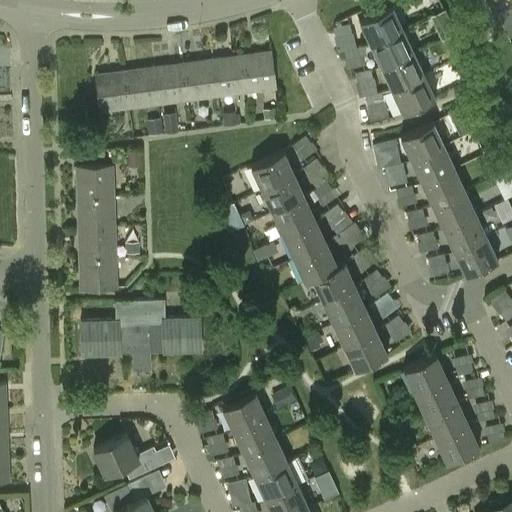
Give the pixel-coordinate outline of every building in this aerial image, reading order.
[(369,42),(402,27),(391,4),(358,19),(369,42)] [(335,35),(350,31),(348,22),(332,25),(335,35)] [(413,50),(402,27),(369,42),(380,65),(413,50)] [(345,57),(362,54),(360,44),(343,48),(345,57)] [(246,91),(276,87),(271,50),(241,54),(246,91)] [(424,73),(413,50),(380,65),(391,88),(424,73)] [(246,91),(241,54),(211,57),(216,94),(246,91)] [(216,94),(211,57),(182,61),(187,98),(216,94)] [(187,98),(182,61),(153,65),(158,102),(187,98)] [(158,102),(153,65),(123,69),(128,106),(158,102)] [(356,81),(372,77),(370,67),(353,71),(356,81)] [(128,106),(123,69),(93,73),(98,110),(128,106)] [(435,97),(424,73),(391,88),(402,112),(435,97)] [(367,103),(383,99),(381,90),(364,94),(367,103)] [(177,112),(148,114),(149,129),(178,128),(177,112)] [(410,159),(443,144),(432,120),(399,135),(410,159)] [(471,128),(467,120),(456,126),(459,133),(471,128)] [(296,150),(309,140),(304,134),(291,143),(296,150)] [(375,150),(391,146),(389,138),(373,142),(375,150)] [(410,159),(421,182),(454,166),(443,144),(410,159)] [(250,164),(261,188),(294,172),(282,149),(250,164)] [(307,173),(320,163),(315,156),(302,166),(307,173)] [(386,172),(402,169),(400,161),(384,164),(386,172)] [(77,195),(113,194),(112,163),(76,165),(77,195)] [(454,166),(421,182),(432,204),(465,189),(454,166)] [(496,173),(505,195),(511,192),(511,177),(508,168),(496,173)] [(261,188),(271,210),(304,195),(294,172),(261,188)] [(317,196),(331,186),(326,179),(312,189),(317,196)] [(396,195),(412,192),(411,184),(395,187),(396,195)] [(432,204),(442,227),(475,212),(465,189),(432,204)] [(113,194),(77,195),(78,226),(114,224),(113,194)] [(304,195),(271,210),(282,233),(315,218),(304,195)] [(328,218),(341,209),(336,202),(323,212),(328,218)] [(407,218),(423,215),(421,207),(405,210),(407,218)] [(475,212),(442,227),(453,250),(486,235),(475,212)] [(282,233),(292,256),(325,240),(315,218),(282,233)] [(345,236),(358,227),(354,220),(340,230),(345,236)] [(511,222),(488,232),(494,245),(496,245),(500,254),(511,249),(511,222)] [(114,224),(78,226),(78,256),(115,255),(114,224)] [(418,241),(434,238),(432,229),(416,233),(418,241)] [(497,258),(486,235),(453,250),(464,273),(497,258)] [(325,240),(292,256),(303,279),(311,276),(336,264),(325,240)] [(357,261),(370,251),(365,244),(352,254),(357,261)] [(429,264),(444,260),(443,252),(427,256),(429,264)] [(115,255),(78,256),(79,287),(117,286),(115,255)] [(311,276),(322,299),(354,284),(343,261),(336,264),(311,276)] [(367,284),(380,274),(376,268),(362,277),(367,284)] [(167,272),(155,272),(156,282),(167,282),(167,272)] [(179,272),(167,272),(167,282),(179,281),(179,272)] [(141,276),(132,286),(133,294),(142,294),(141,276)] [(354,284),(322,299),(333,322),(365,307),(354,284)] [(378,307),(391,297),(386,291),(373,300),(378,307)] [(100,358),(77,359),(78,379),(120,378),(119,368),(117,320),(118,320),(117,311),(117,299),(97,299),(98,311),(87,312),(87,338),(99,338),(100,358)] [(504,319),(511,314),(511,301),(499,312),(504,319)] [(333,322),(343,345),(376,329),(365,307),(333,322)] [(389,330),(402,320),(397,313),(384,323),(389,330)] [(221,317),(194,318),(196,366),(195,366),(195,368),(223,367),(221,317)] [(194,318),(169,319),(170,367),(195,366),(196,366),(194,318)] [(118,320),(117,320),(119,368),(144,368),(143,319),(118,320)] [(169,319),(143,319),(144,368),(170,367),(169,319)] [(235,319),(226,320),(226,331),(235,330),(235,319)] [(376,329),(343,345),(354,368),(386,353),(376,329)] [(413,391),(446,376),(434,352),(402,367),(413,391)] [(457,374),(473,369),(471,361),(454,364),(457,374)] [(456,399),(446,376),(413,391),(424,414),(456,399)] [(467,397),(484,393),(481,383),(465,387),(467,397)] [(276,403),(295,399),(292,384),(272,389),(276,403)] [(221,405),(232,429),(265,414),(254,390),(221,405)] [(434,437),(467,422),(456,399),(424,414),(434,437)] [(478,420),(494,416),(492,406),(476,410),(478,420)] [(197,420),(213,416),(211,408),(195,412),(197,420)] [(265,414),(232,429),(243,452),(275,437),(265,414)] [(478,445),(467,422),(434,437),(445,461),(478,445)] [(488,442),(504,438),(502,429),(486,433),(488,442)] [(206,435),(208,443),(224,439),(222,431),(206,435)] [(150,451),(137,456),(125,432),(92,447),(104,472),(122,464),(128,476),(156,463),(150,451)] [(243,452),(254,475),(286,460),(275,437),(243,452)] [(218,466),(234,462),(232,454),(217,458),(218,466)] [(0,480),(9,480),(8,455),(0,455),(0,480)] [(286,460),(254,475),(264,498),(297,483),(286,460)] [(329,467),(315,473),(324,495),(339,489),(329,467)] [(124,484),(132,501),(111,511),(153,511),(143,490),(156,484),(150,472),(124,484)] [(229,489),(245,485),(243,477),(227,481),(229,489)] [(264,498),(271,511),(294,511),(308,506),(297,483),(264,498)] [(511,511),(511,494),(474,511),(511,511)] [(240,511),(256,508),(254,500),(238,504),(240,511)]
